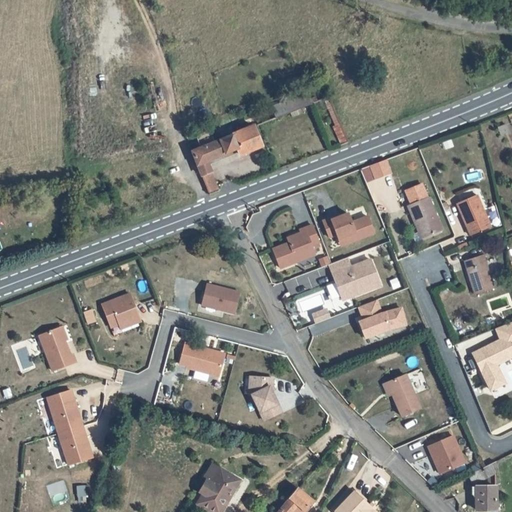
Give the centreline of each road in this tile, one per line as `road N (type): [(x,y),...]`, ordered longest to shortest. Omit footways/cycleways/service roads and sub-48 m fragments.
road 1 (residential): [(436,511),(335,411),(217,206)]
road 2 (primary): [(217,206),(511,92)]
road 3 (primary): [(0,288),(217,206)]
road 4 (track): [(217,206),(204,199),(185,153),(138,0)]
road 5 (residential): [(511,444),(481,444),(412,270)]
road 6 (unknown): [(288,337),(170,319),(147,379),(119,376)]
road 7 (unclassified): [(511,27),(460,25),(371,0)]
